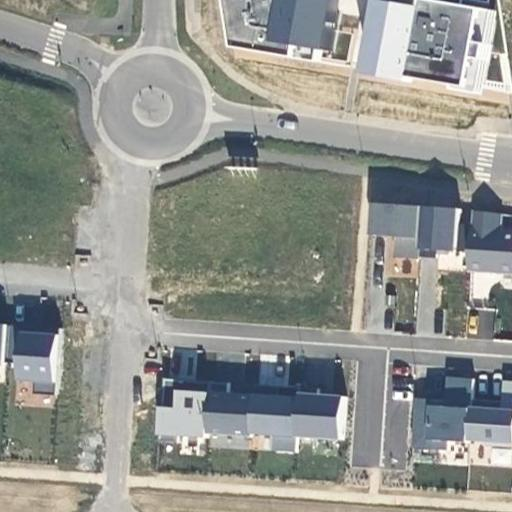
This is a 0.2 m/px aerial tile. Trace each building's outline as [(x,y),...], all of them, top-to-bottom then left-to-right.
[(269,0),(265,44),(332,51),(337,0),(269,0)] [(498,12),(421,0),(365,0),(354,73),(485,94),(498,12)] [(370,201),(367,235),(387,237),(383,275),(417,278),(420,250),(456,253),(460,209),(370,201)] [(511,215),(469,210),(463,269),(511,274),(511,215)] [(60,333),(15,329),(11,380),(33,382),(32,391),(55,392),(60,333)] [(414,397),(410,440),(511,449),(511,380),(502,379),(500,403),(473,400),(475,378),(444,375),(442,400),(414,397)] [(345,439),(347,395),(172,387),(171,406),(155,406),(154,434),(270,440),(269,451),(295,452),(296,437),(345,439)]
